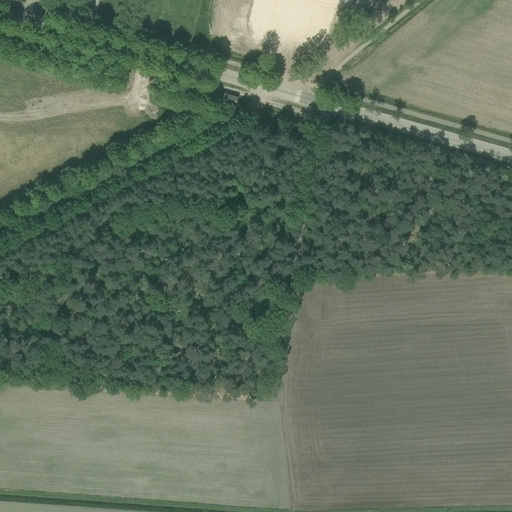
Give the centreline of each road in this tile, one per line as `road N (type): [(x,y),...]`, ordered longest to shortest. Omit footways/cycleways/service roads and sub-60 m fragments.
road 1 (secondary): [(511,156),(0,13)]
road 2 (track): [(0,233),(242,114),(399,0)]
road 3 (track): [(324,104),(293,273)]
